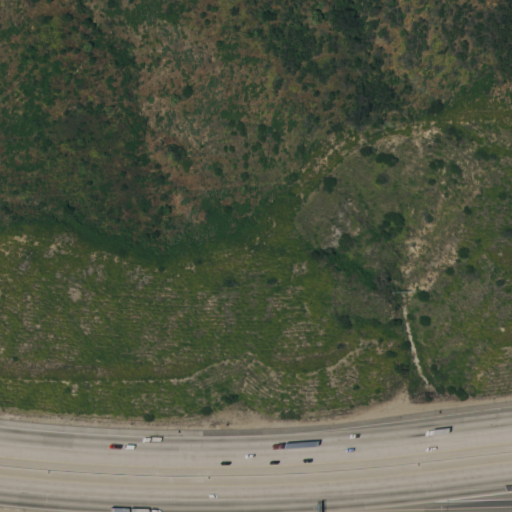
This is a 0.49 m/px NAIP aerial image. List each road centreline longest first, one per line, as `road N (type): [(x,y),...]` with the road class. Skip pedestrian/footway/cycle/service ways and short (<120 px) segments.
road 1 (motorway): [(511,429),(266,452),(0,442)]
road 2 (motorway): [(192,502),(511,479)]
road 3 (motorway): [(318,511),(511,503)]
road 4 (motorway): [(0,491),(192,502)]
